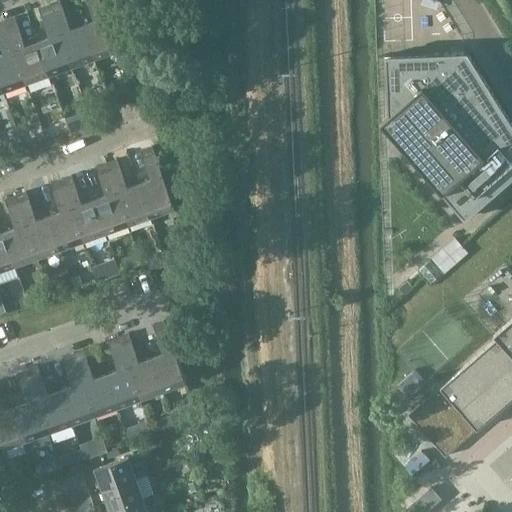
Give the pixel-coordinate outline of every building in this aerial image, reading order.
[(86,0),(94,22),(82,26),(94,60),(118,51),(99,0),(86,0)] [(59,1),(49,4),(71,68),(94,60),(82,26),(70,31),(59,1)] [(49,76),(71,68),(49,4),(38,8),(49,38),(37,42),(49,76)] [(26,84),(49,76),(37,42),(25,47),(14,17),(3,21),(26,84)] [(0,83),(3,92),(26,84),(3,21),(0,22),(0,44),(3,54),(0,55),(0,83)] [(511,126),(465,51),(383,54),(386,116),(378,121),(463,219),(511,176),(511,126)] [(16,132),(35,129),(29,88),(9,92),(16,132)] [(150,178),(138,183),(150,217),(174,209),(152,146),(140,150),(150,178)] [(116,158),(105,162),(127,225),(150,217),(138,183),(126,187),(116,158)] [(127,225),(105,162),(94,166),(105,195),(93,199),(105,233),(127,225)] [(82,241),(105,233),(93,199),(81,203),(71,174),(60,178),(82,241)] [(59,211),(47,215),(59,249),(82,241),(60,178),(49,182),(59,211)] [(25,190),(14,194),(36,257),(59,249),(47,215),(35,219),(25,190)] [(14,227),(2,231),(14,265),(36,257),(14,194),(3,198),(14,227)] [(0,270),(14,265),(2,231),(0,232),(0,270)] [(25,298),(18,300),(21,309),(28,306),(25,298)] [(511,317),(492,335),(495,338),(439,386),(408,414),(444,456),(475,429),(511,396),(511,317)] [(162,353),(150,357),(162,389),(185,381),(163,319),(151,323),(162,353)] [(162,389),(150,357),(139,361),(128,332),(117,336),(139,398),(162,389)] [(116,369),(105,373),(117,406),(139,398),(117,336),(106,340),(116,369)] [(117,406),(105,373),(93,377),(82,348),(71,352),(94,414),(117,406)] [(71,385),(59,389),(71,422),(94,414),(71,352),(61,356),(71,385)] [(37,364),(26,368),(49,431),(71,422),(59,389),(47,394),(37,364)] [(49,431),(26,368),(15,372),(26,401),(14,405),(26,439),(49,431)] [(0,437),(3,447),(26,439),(14,405),(2,409),(0,403),(0,437)] [(126,437),(141,428),(136,419),(121,427),(126,437)] [(80,448),(59,455),(63,466),(84,458),(80,448)] [(127,456),(92,469),(100,490),(135,477),(127,456)] [(135,477),(100,490),(107,511),(142,498),(135,477)] [(77,490),(82,505),(92,501),(87,487),(77,490)] [(73,508),(82,505),(77,490),(67,494),(73,508)] [(147,511),(142,498),(107,511),(147,511)]
